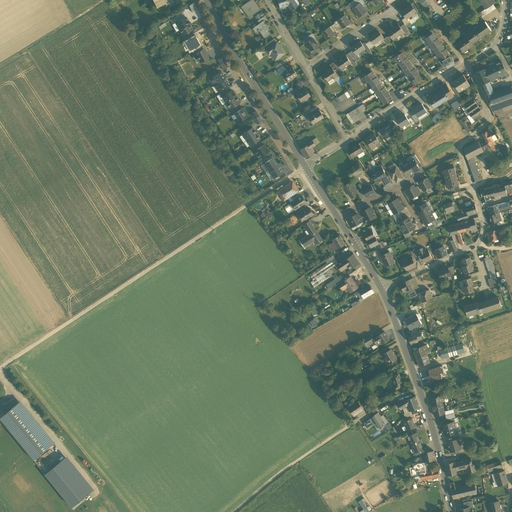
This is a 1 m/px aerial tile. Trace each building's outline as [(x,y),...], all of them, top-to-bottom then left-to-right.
[(246,13),(248,17),(259,9),(257,6),(256,6),(251,0),(249,2),(241,7),(241,8),(242,7),(246,13)] [(277,0),(280,7),(285,5),(289,4),(291,6),(290,7),(292,10),(297,6),(292,0),(277,0)] [(350,4),(353,8),(360,3),(357,0),(356,1),(354,3),(354,1),(351,3),(350,4)] [(418,0),(425,9),(429,6),(424,0),(418,0)] [(189,6),(192,13),(198,10),(194,2),(189,6)] [(363,7),(360,3),(353,8),(358,16),(361,14),(362,15),(366,12),(363,7)] [(407,18),(411,15),(416,12),(413,9),(414,8),(411,4),(405,9),(406,9),(402,12),(406,17),(407,19),(407,18)] [(479,13),(482,18),(496,8),(492,4),(487,7),(486,8),(483,10),(479,13)] [(337,21),(339,23),(343,29),(350,23),(348,20),(345,15),(337,21)] [(186,17),(176,23),(180,30),(189,24),(186,17)] [(405,25),(410,22),(407,18),(407,19),(406,17),(402,20),(405,25)] [(259,30),(264,38),(271,33),(266,26),(267,25),(264,21),(259,24),(253,28),(256,33),(258,31),(259,30)] [(457,43),(463,51),(473,44),(472,43),(491,30),(485,21),(466,35),(467,36),(457,43)] [(331,26),(335,31),(337,33),(339,31),(335,25),(336,25),(334,23),(331,26)] [(182,35),(188,32),(192,30),(189,24),(180,30),(182,35)] [(388,32),(393,40),(404,32),(401,28),(399,24),(388,32)] [(409,31),(407,28),(405,25),(401,28),(404,32),(405,34),(409,31)] [(322,32),(327,40),(334,35),(332,32),(329,27),(322,32)] [(369,38),(374,44),(383,37),(381,34),(379,31),(373,35),(369,38)] [(429,44),(430,44),(437,39),(433,34),(428,36),(425,38),(429,44)] [(196,36),(185,42),(190,50),(191,50),(199,45),(200,44),(196,36)] [(305,43),(311,51),(318,46),(315,43),(312,38),(305,43)] [(430,44),(433,49),(441,44),(438,39),(437,39),(430,44)] [(353,50),(356,55),(365,49),(365,48),(363,45),(360,41),(351,47),(353,50)] [(273,55),(275,59),(284,53),(276,42),(269,48),(265,50),(265,51),(268,55),(272,52),(273,55)] [(437,55),(438,54),(445,50),(441,44),(433,49),(437,55)] [(438,54),(441,59),(449,55),(446,49),(445,50),(438,54)] [(203,50),(196,54),(197,56),(196,57),(197,60),(199,59),(200,62),(208,57),(203,50)] [(398,63),(399,63),(406,58),(402,52),(395,57),(398,63)] [(355,61),(352,58),(349,53),(346,55),(352,63),(355,61)] [(339,66),(342,70),(352,63),(346,55),(336,61),(336,62),(339,66)] [(453,61),(449,55),(441,59),(445,66),(446,65),(453,61)] [(220,65),(225,62),(222,56),(217,60),(220,65)] [(399,63),(403,68),(411,63),(407,58),(406,58),(399,63)] [(448,69),(455,64),(453,61),(446,65),(448,69)] [(484,69),(490,81),(501,76),(503,79),(508,77),(501,61),(484,69)] [(220,65),(223,70),(228,67),(225,62),(220,65)] [(406,74),(408,73),(414,69),(411,63),(403,68),(406,74)] [(282,73),(287,81),(297,75),(292,67),(285,71),(282,73)] [(325,78),(327,81),(331,78),(331,79),(337,75),(333,69),(332,68),(323,75),(325,78)] [(408,73),(411,78),(419,74),(415,68),(414,69),(408,73)] [(485,83),(490,81),(484,69),(475,73),(480,85),(485,83)] [(210,78),(214,85),(224,78),(220,72),(210,78)] [(368,82),(369,82),(376,78),(372,72),(365,76),(368,82)] [(423,80),(419,74),(411,78),(415,85),(423,80)] [(461,77),(458,78),(464,88),(470,85),(466,79),(464,74),(461,76),(461,77)] [(369,82),(373,87),(380,82),(377,77),(376,78),(369,82)] [(228,85),(224,78),(214,85),(218,91),(220,90),(227,86),(228,85)] [(459,91),(464,88),(458,78),(456,80),(455,80),(453,81),(455,86),(459,91)] [(376,93),(377,92),(384,88),(380,82),(373,87),(376,93)] [(480,85),(486,97),(490,95),(490,94),(485,83),(480,85)] [(442,90),(437,93),(443,102),(454,96),(449,89),(448,89),(446,86),(441,89),(442,90)] [(486,97),(490,106),(511,98),(511,97),(511,87),(511,86),(504,89),(490,94),(490,95),(486,97)] [(295,93),(300,100),(305,97),(306,98),(310,96),(304,87),(299,91),(295,93)] [(377,92),(381,98),(388,93),(385,87),(384,88),(377,92)] [(222,97),(228,93),(226,90),(222,93),(218,95),(220,98),(222,97)] [(226,103),(236,96),(232,90),(228,93),(222,97),(226,103)] [(392,99),(388,93),(381,98),(385,104),(392,99)] [(433,109),(443,102),(437,93),(433,95),(434,96),(431,98),(430,97),(427,99),(433,109)] [(222,105),(223,104),(226,103),(222,97),(220,98),(218,95),(216,96),(222,105)] [(229,108),(230,109),(235,105),(240,102),(236,96),(226,103),(229,108)] [(511,103),(511,101),(511,98),(490,106),(492,111),(511,103)] [(460,105),(462,104),(459,99),(454,102),(457,107),(460,105)] [(460,105),(464,112),(478,102),(476,100),(474,101),(475,101),(474,102),(473,100),(471,101),(464,106),(462,104),(460,105)] [(464,112),(467,116),(478,108),(477,106),(478,106),(479,105),(478,102),(464,112)] [(422,104),(413,109),(415,113),(418,117),(427,111),(422,104)] [(478,108),(467,116),(472,123),(475,121),(473,118),(479,114),(481,112),(480,110),(481,110),(482,109),(481,106),(478,108)] [(235,119),(238,122),(248,116),(243,108),(239,110),(233,114),(231,115),(234,120),(235,119)] [(307,116),(312,124),(323,117),(318,109),(314,112),(311,113),(307,116)] [(251,114),(254,119),(259,116),(256,111),(251,114)] [(435,117),(437,121),(443,117),(439,112),(434,116),(435,117)] [(415,113),(411,116),(416,123),(420,121),(418,117),(415,113)] [(405,114),(396,119),(401,127),(409,122),(405,114)] [(259,116),(254,119),(257,124),(262,121),(259,116)] [(383,133),(386,137),(389,135),(390,136),(394,133),(392,129),(389,125),(388,125),(389,125),(386,127),(385,127),(381,129),(383,133)] [(494,127),(489,130),(494,141),(499,138),(494,127)] [(246,140),(256,134),(252,128),(242,134),(244,138),(245,138),(246,140)] [(488,144),(494,141),(489,130),(482,133),(486,140),(488,144)] [(246,140),(250,145),(256,141),(260,139),(256,134),(246,140)] [(366,139),(371,149),(375,147),(375,148),(381,144),(374,134),(366,139)] [(311,147),(315,145),(311,140),(306,144),(307,145),(309,149),(311,147)] [(479,141),(475,143),(480,153),(483,151),(482,147),(480,144),(479,141)] [(464,149),(467,159),(474,156),(480,153),(475,143),(464,149)] [(254,151),(259,158),(268,152),(264,144),(261,146),(260,147),(254,151)] [(349,152),(353,158),(357,155),(363,152),(364,151),(359,144),(348,151),(349,152)] [(313,154),(312,153),(309,149),(307,145),(300,150),(306,159),(313,154)] [(482,180),(474,156),(467,159),(475,182),(482,180)] [(264,163),(269,171),(277,165),(272,158),(264,163)] [(414,159),(408,162),(414,173),(420,170),(417,164),(414,159)] [(408,176),(414,173),(408,162),(403,165),(405,171),(408,176)] [(352,178),(356,175),(363,171),(358,164),(347,171),(352,178)] [(269,171),(274,178),(278,175),(282,172),(277,165),(269,171)] [(394,178),(397,182),(403,179),(396,167),(390,170),(394,178)] [(443,170),(445,179),(457,176),(454,167),(443,170)] [(376,182),(381,179),(383,178),(386,176),(383,170),(382,169),(379,171),(372,175),(376,182)] [(360,191),(362,190),(361,190),(363,189),(360,183),(361,182),(358,177),(356,175),(352,178),(351,178),(352,180),(353,181),(356,186),(360,191)] [(459,185),(457,176),(445,179),(448,188),(453,187),(459,185)] [(419,182),(424,191),(432,187),(431,186),(427,178),(419,182)] [(282,194),(285,199),(290,196),(297,191),(298,191),(292,182),(284,187),(280,190),(283,193),(282,194)] [(343,186),(350,197),(351,197),(350,196),(356,192),(354,188),(350,182),(343,186)] [(499,195),(507,193),(504,183),(493,186),(495,199),(499,198),(499,195)] [(371,185),(363,189),(361,190),(362,190),(366,197),(375,192),(371,185)] [(406,190),(411,199),(419,194),(418,194),(415,188),(414,185),(406,190)] [(486,201),(495,199),(493,186),(481,189),(482,194),(484,194),(486,201)] [(294,209),(295,210),(303,204),(306,203),(305,202),(301,196),(293,201),(290,203),(291,204),(290,206),(292,209),(294,209)] [(388,204),(391,209),(401,203),(398,198),(392,201),(388,203),(388,204)] [(488,208),(490,215),(499,213),(501,212),(510,210),(511,209),(511,199),(507,200),(509,205),(509,207),(508,207),(507,206),(500,208),(499,204),(488,208)] [(444,205),(447,211),(454,208),(452,202),(444,205)] [(404,208),(401,203),(391,209),(394,214),(398,212),(404,208)] [(416,208),(419,214),(429,208),(426,203),(422,205),(416,208)] [(467,213),(468,216),(468,215),(478,212),(475,203),(465,207),(467,213)] [(363,211),(367,219),(375,215),(374,214),(375,213),(374,212),(373,211),(370,207),(366,209),(367,210),(365,211),(365,210),(363,211)] [(301,221),(302,222),(311,216),(313,215),(313,214),(309,208),(308,208),(304,211),(298,215),(298,216),(298,218),(299,220),(301,221)] [(419,214),(422,219),(432,214),(429,208),(419,214)] [(501,221),(499,213),(490,215),(493,227),(497,225),(496,223),(501,221)] [(349,218),(354,226),(362,222),(358,214),(353,216),(354,217),(352,218),(352,217),(349,218)] [(435,219),(432,214),(422,219),(425,224),(431,221),(435,219)] [(399,223),(402,228),(412,223),(409,218),(403,221),(399,223)] [(468,219),(469,220),(471,229),(472,232),(477,231),(474,221),(473,218),(468,219)] [(303,225),(307,231),(309,229),(313,227),(309,221),(303,225)] [(459,232),(466,231),(464,222),(457,224),(459,232)] [(415,228),(412,223),(402,228),(405,233),(409,231),(415,228)] [(448,226),(451,234),(458,232),(459,232),(457,224),(456,224),(448,226)] [(300,241),(304,248),(313,243),(312,242),(315,240),(317,243),(321,241),(318,236),(319,235),(313,227),(309,229),(312,233),(309,235),(300,241)] [(364,234),(368,241),(375,237),(372,230),(368,232),(364,234)] [(489,241),(500,239),(498,234),(497,230),(494,231),(487,232),(489,241)] [(334,242),(338,249),(345,244),(340,236),(333,240),(334,242)] [(376,238),(375,237),(368,241),(368,242),(371,247),(375,245),(379,243),(378,243),(376,238)] [(329,246),(333,252),(338,249),(334,242),(329,246)] [(449,245),(452,252),(457,250),(454,243),(449,245)] [(435,250),(438,258),(447,254),(444,247),(435,250)] [(484,258),(490,256),(487,249),(480,250),(481,253),(482,253),(484,258)] [(420,255),(423,261),(426,260),(427,261),(432,258),(428,250),(425,252),(423,253),(420,255)] [(380,256),(386,266),(395,262),(389,251),(380,256)] [(353,254),(345,260),(338,264),(337,264),(341,270),(348,266),(350,269),(360,263),(353,254)] [(463,263),(464,266),(471,264),(472,264),(470,257),(467,258),(462,260),(463,260),(463,263)] [(310,282),(314,287),(329,277),(325,272),(331,268),(338,263),(336,261),(334,258),(327,263),(309,275),(313,280),(310,282)] [(404,267),(406,271),(410,269),(410,268),(416,265),(412,258),(402,263),(404,267)] [(473,270),(471,264),(464,266),(463,266),(463,267),(464,270),(465,273),(469,272),(473,270)] [(444,278),(446,278),(450,276),(451,276),(448,268),(447,267),(445,267),(442,269),(438,270),(441,277),(440,277),(441,279),(442,280),(444,279),(444,278)] [(341,279),(339,277),(325,285),(327,288),(335,283),(341,279)] [(346,287),(350,293),(357,288),(351,277),(344,281),(339,284),(342,289),(346,287)] [(412,288),(413,290),(419,287),(414,277),(408,280),(411,286),(412,288)] [(464,284),(465,287),(472,284),(472,285),(473,284),(471,278),(467,279),(463,280),(463,281),(464,283),(464,284)] [(404,283),(407,290),(412,288),(411,286),(408,280),(404,282),(404,283)] [(474,291),(472,285),(472,284),(465,287),(463,287),(464,287),(465,290),(466,294),(470,292),(474,291)] [(373,292),(369,285),(360,291),(360,292),(357,294),(361,299),(364,297),(364,298),(373,292)] [(429,290),(423,292),(427,300),(432,298),(429,290)] [(421,303),(427,300),(423,292),(419,294),(417,295),(418,295),(421,303)] [(482,302),(477,303),(478,307),(477,308),(478,312),(479,314),(479,313),(482,312),(486,311),(485,311),(489,310),(498,308),(498,307),(501,306),(501,307),(501,306),(499,300),(498,297),(492,298),(493,299),(482,303),(482,302)] [(473,314),(478,312),(477,308),(478,307),(477,303),(469,305),(465,306),(466,311),(468,316),(468,315),(473,313),(473,314)] [(314,317),(321,312),(317,306),(310,311),(314,317)] [(417,314),(416,313),(411,316),(416,326),(421,323),(419,319),(417,314)] [(411,316),(405,319),(405,320),(408,325),(410,329),(416,326),(411,316)] [(385,332),(377,336),(382,344),(389,340),(385,332)] [(408,337),(411,343),(418,341),(418,339),(417,335),(410,337),(408,337)] [(364,340),(367,346),(370,344),(375,342),(373,338),(371,336),(364,340)] [(378,347),(382,344),(377,336),(373,338),(375,342),(378,347)] [(445,349),(448,358),(465,353),(462,344),(445,349)] [(427,353),(426,350),(424,345),(419,347),(419,349),(414,351),(416,357),(427,353)] [(383,354),(389,364),(397,359),(395,354),(394,355),(390,349),(386,352),(383,354)] [(430,362),(427,353),(416,357),(419,366),(430,362)] [(429,370),(430,375),(432,375),(434,380),(442,378),(441,373),(444,372),(442,366),(429,370)] [(393,385),(395,390),(404,387),(399,374),(392,376),(395,384),(393,385)] [(430,395),(432,404),(442,402),(441,397),(436,398),(435,394),(430,395)] [(407,406),(409,412),(420,407),(416,396),(405,400),(407,406)] [(397,404),(401,410),(403,408),(407,406),(405,400),(405,399),(397,404)] [(54,443),(20,401),(16,404),(50,446),(54,443)] [(351,407),(355,414),(362,409),(358,402),(351,407)] [(442,402),(432,404),(435,416),(445,414),(442,402)] [(0,417),(0,418),(33,460),(50,446),(16,404),(0,417)] [(378,413),(372,416),(373,417),(377,424),(380,428),(386,424),(384,421),(381,417),(378,413)] [(406,425),(408,429),(410,429),(415,427),(411,418),(404,421),(405,426),(406,425)] [(367,428),(373,425),(369,419),(364,423),(367,428)] [(443,424),(445,435),(451,434),(456,432),(455,428),(454,428),(453,423),(454,422),(453,422),(443,424)] [(409,440),(411,445),(419,441),(416,433),(412,434),(409,436),(411,439),(409,440)] [(448,444),(451,452),(462,449),(458,439),(458,438),(453,440),(449,441),(450,443),(448,444)] [(423,449),(419,441),(411,445),(413,449),(414,448),(416,452),(420,451),(423,449)] [(423,461),(423,462),(424,462),(425,462),(435,459),(434,451),(427,451),(427,455),(422,456),(422,458),(420,458),(421,462),(423,461)] [(93,489),(66,456),(62,460),(89,493),(93,489)] [(467,469),(468,473),(476,471),(474,464),(472,465),(470,458),(454,462),(456,471),(467,469)] [(89,493),(62,460),(45,474),(71,507),(89,493)] [(486,466),(488,471),(503,467),(501,461),(486,466)] [(415,471),(416,471),(419,470),(419,473),(424,473),(426,472),(424,462),(423,462),(416,463),(413,465),(414,469),(415,471)] [(445,464),(448,476),(457,473),(456,471),(454,462),(445,464)] [(424,473),(425,479),(428,478),(438,476),(439,476),(438,470),(426,472),(424,473)] [(495,473),(498,485),(508,483),(505,471),(495,473)] [(475,484),(455,489),(451,490),(452,495),(453,499),(477,493),(475,484)] [(366,511),(372,509),(370,506),(367,508),(362,499),(359,501),(365,511),(366,511)] [(490,503),(492,511),(501,511),(499,501),(490,503)]
